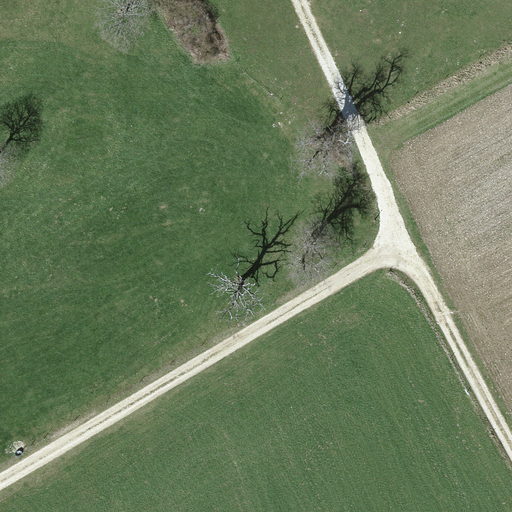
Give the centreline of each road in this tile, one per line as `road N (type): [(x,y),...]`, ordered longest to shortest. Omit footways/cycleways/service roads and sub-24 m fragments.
road 1 (track): [(511,444),(400,243),(366,145),(298,0)]
road 2 (track): [(400,243),(0,481)]
